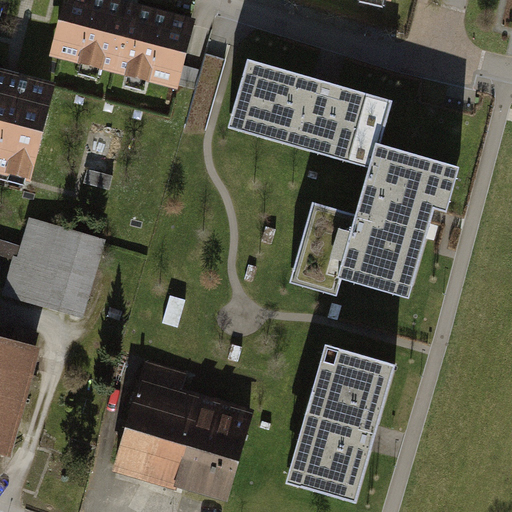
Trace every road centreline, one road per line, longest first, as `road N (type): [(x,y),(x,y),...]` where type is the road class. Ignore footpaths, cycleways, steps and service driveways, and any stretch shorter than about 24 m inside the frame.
road 1 (track): [(511,70),(461,279),(390,511)]
road 2 (unknown): [(224,4),(208,63),(203,158),(277,191),(299,213),(306,253),(271,395)]
road 3 (residential): [(208,0),(410,61),(440,52)]
